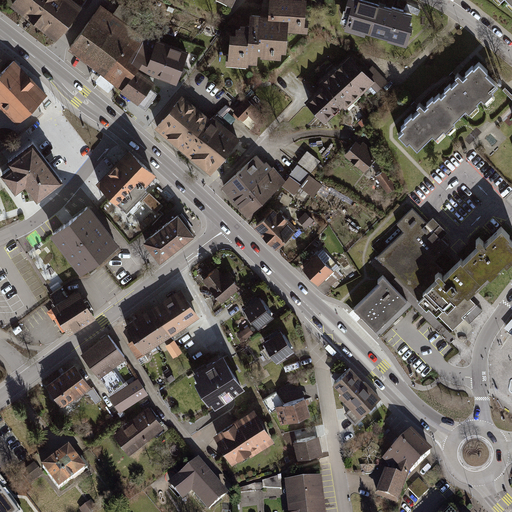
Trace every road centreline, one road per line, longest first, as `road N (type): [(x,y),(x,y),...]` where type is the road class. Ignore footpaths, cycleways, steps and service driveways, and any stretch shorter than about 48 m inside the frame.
road 1 (secondary): [(456,437),(414,410),(228,226)]
road 2 (residential): [(32,373),(228,226)]
road 3 (residential): [(0,240),(51,208),(120,127)]
road 4 (residential): [(323,369),(344,511)]
road 5 (residential): [(479,428),(480,355),(511,300)]
road 6 (secondary): [(228,226),(131,136)]
